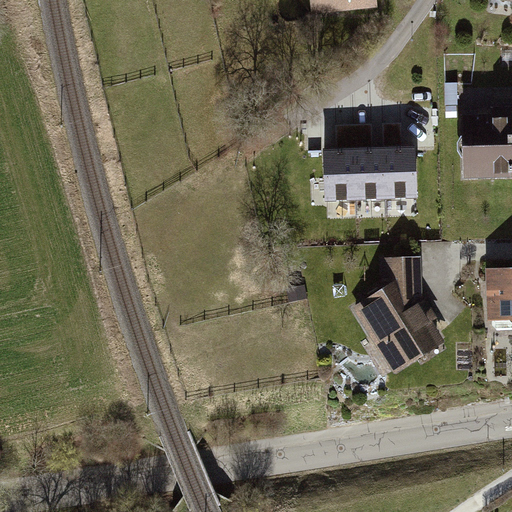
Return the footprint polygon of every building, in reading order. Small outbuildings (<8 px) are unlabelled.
[(312,0),(314,23),(378,18),(376,0),(312,0)] [(511,0),(491,0),(490,9),(511,11),(511,0)] [(446,106),(459,106),(458,83),(445,84),(446,106)] [(511,104),(492,105),(492,114),(464,114),(465,179),(511,178),(511,104)] [(386,199),(416,198),(414,148),(385,149),(386,199)] [(356,200),(386,199),(385,149),(355,150),(356,200)] [(326,201),(356,200),(355,150),(325,151),(326,201)] [(349,305),(393,376),(447,342),(420,298),(419,256),(380,256),(381,286),(349,305)] [(511,279),(490,280),(493,345),(511,344),(511,279)] [(303,285),(286,288),(289,303),(306,299),(303,285)]
